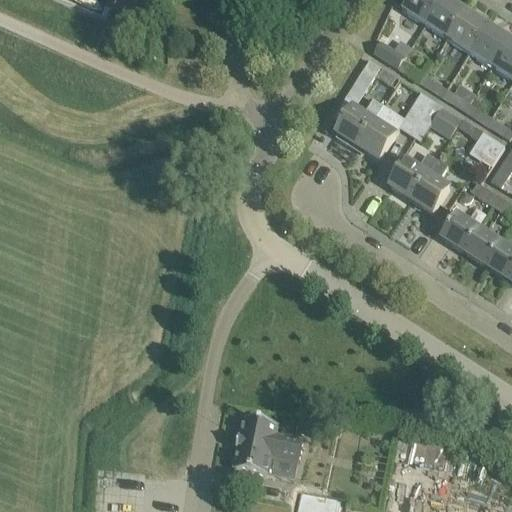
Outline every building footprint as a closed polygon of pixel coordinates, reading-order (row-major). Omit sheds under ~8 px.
[(411,0),(403,13),(426,28),(443,0),(411,0)] [(443,0),(426,28),(448,42),(466,13),(445,0),(443,0)] [(109,27),(122,36),(134,19),(121,10),(109,27)] [(448,42),(470,56),(489,28),(466,13),(448,42)] [(470,56),(493,71),(511,42),(489,28),(470,56)] [(151,34),(146,55),(161,59),(166,38),(151,34)] [(493,71),(511,82),(511,42),(493,71)] [(376,58),(398,72),(403,64),(405,61),(383,47),(376,58)] [(421,86),(425,79),(433,66),(429,62),(420,75),(403,64),(398,72),(421,86)] [(370,63),(354,88),(365,95),(381,71),(370,63)] [(421,86),(443,100),(448,93),(425,79),(421,86)] [(465,115),(470,107),(475,99),(464,92),(459,100),(448,93),(443,100),(465,115)] [(385,110),(359,150),(380,164),(396,138),(399,133),(410,139),(433,104),(422,97),(405,123),(385,110)] [(337,136),(359,150),(385,110),(374,103),(364,117),(353,110),(343,127),(337,136)] [(444,111),(433,104),(410,139),(420,146),(430,131),(444,111)] [(343,127),(353,110),(344,105),(334,121),(343,127)] [(465,115),(487,129),(492,121),(470,107),(465,115)] [(511,134),(492,121),(487,129),(510,143),(511,139),(511,134)] [(470,157),(492,171),(505,150),(484,136),(470,157)] [(391,190),(412,203),(438,163),(430,158),(420,172),(407,164),(391,190)] [(438,163),(412,203),(433,217),(450,191),(439,184),(448,170),(438,163)] [(511,177),(511,167),(505,163),(491,185),(502,192),(511,177)] [(473,197),(493,210),(500,200),(479,187),(473,197)] [(467,190),(461,199),(465,201),(470,200),(474,194),(467,190)] [(493,210),(511,221),(511,208),(500,200),(493,210)] [(442,242),(464,256),(479,232),(457,218),(442,242)] [(464,256),(486,270),(502,246),(479,232),(464,256)] [(486,270),(508,284),(511,278),(511,252),(502,246),(486,270)] [(238,452),(234,472),(268,479),(272,460),(299,465),(304,443),(276,438),(278,428),(245,421),(241,441),(239,441),(237,452),(238,452)] [(307,502),(339,507),(342,488),(311,482),(307,502)]
